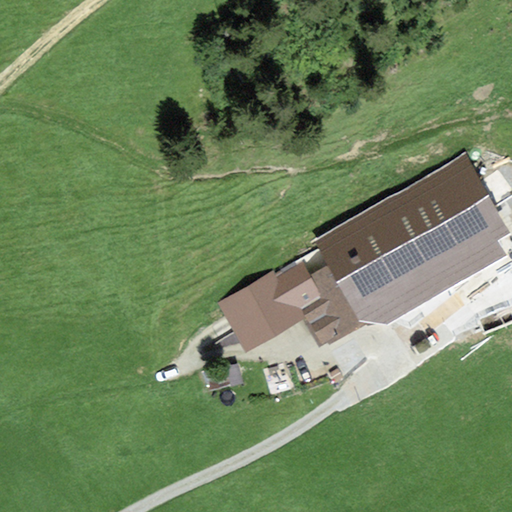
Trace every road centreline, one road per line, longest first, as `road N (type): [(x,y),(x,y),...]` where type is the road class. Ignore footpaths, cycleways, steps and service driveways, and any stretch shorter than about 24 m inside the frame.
road 1 (residential): [(408,318),(378,361),(316,420),(141,511)]
road 2 (track): [(99,0),(0,84)]
